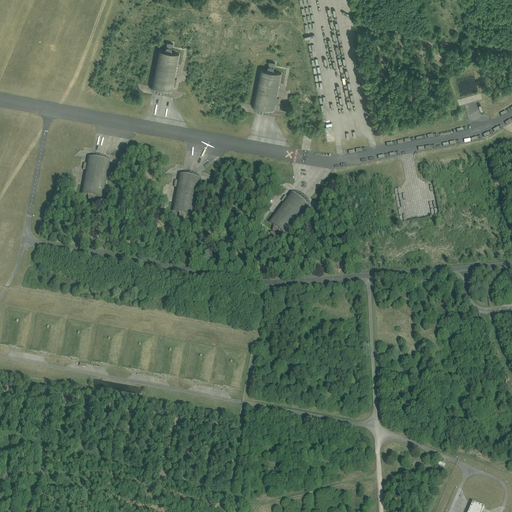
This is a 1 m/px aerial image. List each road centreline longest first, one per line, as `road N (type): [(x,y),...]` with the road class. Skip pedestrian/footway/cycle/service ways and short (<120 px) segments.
road 1 (unclassified): [(376,426),(0,355)]
road 2 (unclassified): [(29,236),(269,283),(369,275)]
road 3 (unknown): [(297,154),(334,159),(480,129)]
road 4 (unclassified): [(500,511),(501,480),(376,426)]
road 5 (unclassified): [(369,275),(376,426)]
road 6 (unclassified): [(369,275),(511,264)]
road 7 (unclassified): [(49,109),(29,236)]
road 8 (unknown): [(511,245),(480,129)]
